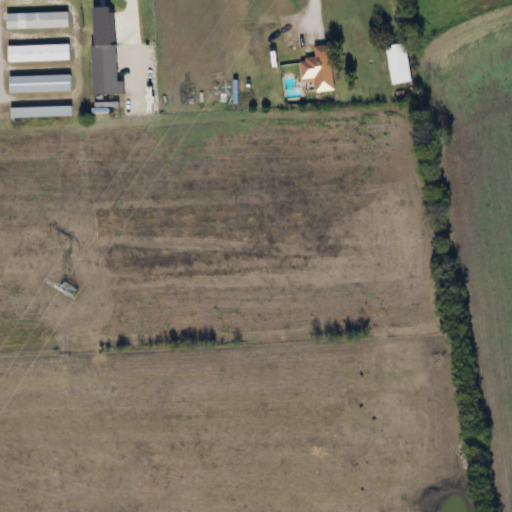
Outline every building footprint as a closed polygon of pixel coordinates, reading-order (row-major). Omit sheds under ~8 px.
[(69,12),(6,12),(6,28),(69,27),(69,12)] [(387,45),(392,85),(412,82),(407,42),(387,45)] [(8,45),(8,61),(70,60),(70,44),(8,45)] [(330,44),(314,46),(316,57),(300,59),(303,79),(315,78),(317,92),(335,89),(330,44)] [(92,94),(119,94),(119,57),(92,57),(92,94)] [(71,75),(9,75),(9,92),(71,91),(71,75)] [(72,106),(10,106),(10,117),(72,117),(72,106)]
